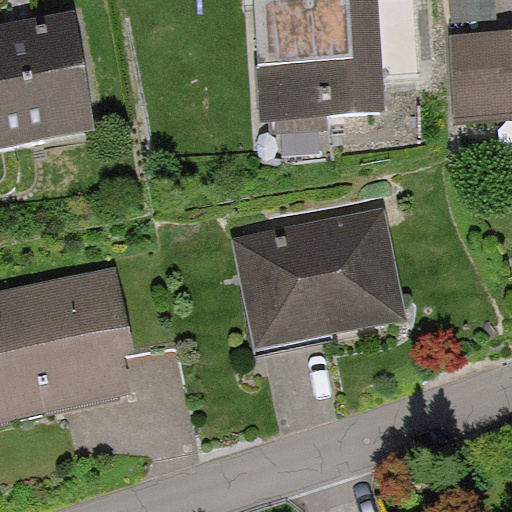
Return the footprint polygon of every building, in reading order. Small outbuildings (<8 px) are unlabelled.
[(385,7),(261,13),(267,132),(391,126),(385,7)] [(0,166),(98,147),(73,25),(0,39),(0,166)] [(511,46),(457,49),(461,135),(511,132),(511,46)] [(415,333),(390,213),(241,244),(266,364),(415,333)] [(119,283),(0,308),(0,435),(145,405),(119,283)]
